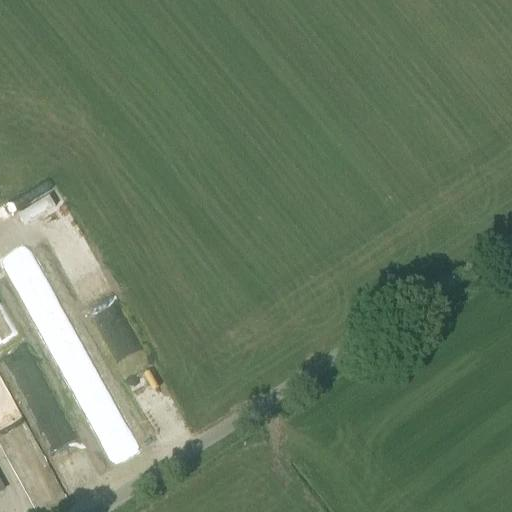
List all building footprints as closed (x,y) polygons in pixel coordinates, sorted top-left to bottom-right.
[(1,289),(13,299),(23,287),(10,277),(1,289)] [(65,305),(41,312),(46,332),(71,326),(65,305)] [(69,358),(110,466),(140,454),(98,347),(69,358)] [(1,371),(0,370),(0,432),(18,472),(43,460),(1,371)] [(33,483),(44,508),(67,498),(55,473),(33,483)]
